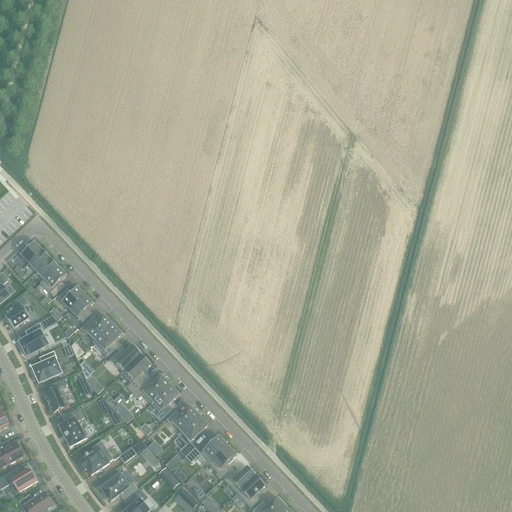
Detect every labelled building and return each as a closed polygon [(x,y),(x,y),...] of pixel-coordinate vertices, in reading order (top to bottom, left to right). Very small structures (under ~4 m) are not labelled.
[(43,252),(35,243),(21,256),(29,265),(43,252)] [(51,260),(43,252),(29,265),(37,273),(51,260)] [(59,268),(51,260),(37,273),(45,281),(41,284),(42,285),(59,268)] [(59,268),(42,285),(50,293),(54,297),(65,287),(61,282),(67,277),(59,268)] [(8,269),(4,272),(8,277),(12,273),(8,269)] [(2,274),(0,275),(0,304),(10,296),(3,287),(9,282),(2,274)] [(71,294),(67,290),(59,298),(70,311),(86,297),(78,288),(71,294)] [(47,297),(41,304),(45,308),(52,302),(47,297)] [(93,305),(86,297),(70,311),(82,323),(91,315),(87,311),(93,305)] [(6,318),(14,331),(15,330),(14,330),(30,319),(30,320),(31,319),(23,308),(29,304),(24,298),(13,305),(17,312),(7,318),(6,318)] [(56,312),(52,316),(53,316),(58,322),(62,318),(56,312)] [(53,316),(50,318),(54,325),(59,323),(58,322),(53,316)] [(113,326),(104,316),(94,326),(90,322),(81,330),(85,335),(87,333),(95,342),(94,344),(113,326)] [(21,345),(19,346),(22,352),(24,351),(28,358),(49,346),(41,332),(43,331),(39,324),(25,332),(29,338),(20,343),(21,345)] [(94,344),(107,358),(116,349),(112,345),(122,335),(113,326),(94,344)] [(70,328),(65,333),(68,340),(75,333),(70,328)] [(75,343),(71,347),(74,354),(80,348),(75,343)] [(119,352),(110,360),(114,365),(116,363),(124,372),(122,374),(123,375),(142,356),(133,347),(123,356),(119,352)] [(34,371),(32,372),(35,378),(37,377),(40,384),(62,375),(55,360),(56,359),(54,353),(40,359),(43,365),(33,369),(34,371)] [(123,375),(132,384),(127,388),(133,394),(145,382),(140,377),(151,366),(142,356),(123,375)] [(89,369),(83,374),(86,380),(94,373),(89,369)] [(138,399),(142,395),(151,404),(170,386),(162,377),(150,388),(145,382),(133,394),(138,399)] [(50,392),(44,395),(53,414),(68,408),(59,389),(65,386),(63,381),(48,387),(50,392)] [(98,383),(92,389),(98,395),(100,393),(103,390),(104,389),(98,383)] [(151,404),(160,414),(156,418),(160,422),(174,409),(170,405),(179,396),(170,386),(151,404)] [(102,400),(99,402),(106,417),(109,415),(114,412),(102,400)] [(114,402),(110,406),(114,410),(118,406),(114,402)] [(122,405),(115,412),(121,418),(128,412),(122,405)] [(169,420),(167,421),(171,426),(173,424),(182,433),(199,417),(190,407),(180,417),(176,413),(169,420)] [(77,423),(84,419),(79,410),(63,419),(66,424),(59,427),(71,448),(86,440),(77,423)] [(114,412),(109,415),(113,424),(121,420),(114,412)] [(0,431),(9,428),(2,413),(0,414),(0,431)] [(182,433),(179,436),(187,446),(190,444),(191,443),(208,426),(199,417),(182,433)] [(146,424),(141,429),(148,436),(153,431),(146,424)] [(209,464),(209,465),(228,447),(219,437),(205,451),(201,454),(210,463),(209,464)] [(142,441),(132,449),(136,455),(147,447),(142,441)] [(0,446),(0,464),(2,469),(24,458),(23,456),(24,455),(21,449),(19,450),(17,444),(9,448),(7,443),(0,446)] [(114,460),(112,457),(104,446),(101,443),(93,448),(95,452),(89,456),(88,455),(86,457),(81,461),(82,463),(80,464),(85,471),(87,470),(91,477),(97,473),(98,473),(110,465),(109,464),(114,460)] [(181,452),(186,458),(195,450),(190,444),(187,446),(181,452)] [(216,476),(220,480),(229,472),(225,467),(237,456),(228,447),(209,465),(218,474),(216,476)] [(136,455),(132,449),(119,458),(124,465),(136,455)] [(147,449),(142,452),(147,458),(152,454),(147,449)] [(200,455),(195,450),(186,458),(191,463),(200,455)] [(31,475),(25,465),(0,479),(0,489),(1,491),(9,486),(10,488),(14,486),(19,494),(38,483),(33,474),(31,475)] [(166,468),(161,473),(167,480),(172,475),(166,468)] [(257,477),(248,468),(238,477),(234,473),(225,481),(238,495),(257,477)] [(104,493),(102,495),(107,501),(109,499),(111,503),(120,495),(124,501),(137,490),(133,485),(129,487),(119,473),(105,484),(106,486),(101,490),(104,493)] [(260,501),(256,496),(259,493),(266,487),(257,477),(238,495),(251,509),(260,501)] [(194,484),(188,490),(199,501),(205,495),(194,484)] [(129,509),(125,511),(149,511),(142,504),(148,499),(140,490),(125,504),(129,509)] [(184,490),(179,496),(193,510),(199,504),(184,490)] [(30,497),(20,503),(25,511),(29,511),(45,511),(54,506),(45,494),(37,499),(34,502),(33,501),(33,502),(30,497)] [(208,498),(202,504),(207,508),(213,503),(208,498)] [(281,511),(285,508),(277,498),(266,508),(262,504),(255,510),(253,511),(281,511)]
